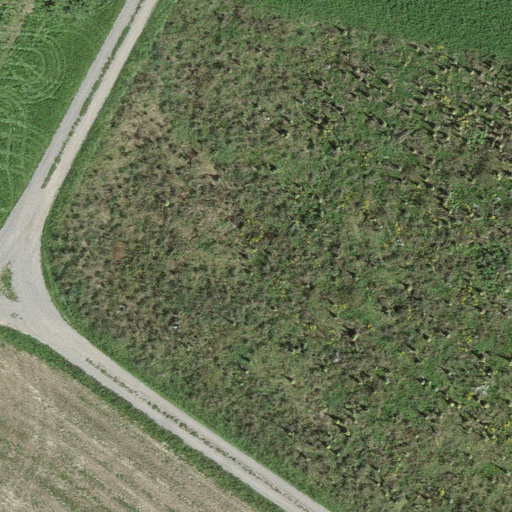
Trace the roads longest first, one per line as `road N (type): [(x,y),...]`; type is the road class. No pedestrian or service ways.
road 1 (track): [(288,511),(0,320)]
road 2 (track): [(0,261),(150,0)]
